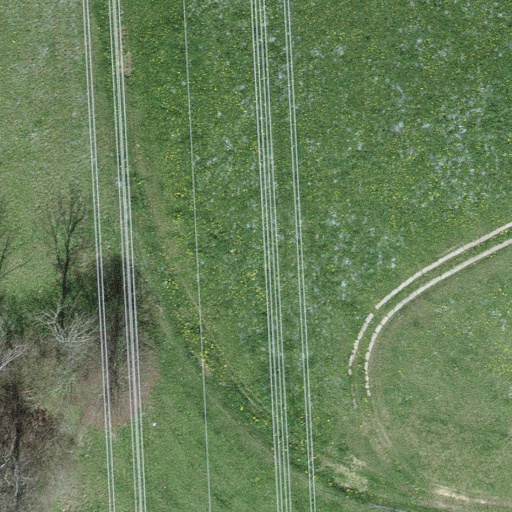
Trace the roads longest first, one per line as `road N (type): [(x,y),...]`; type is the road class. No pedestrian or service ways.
road 1 (track): [(101,0),(107,91),(129,200),(199,355),(236,404),(293,453),(353,486),(414,503)]
road 2 (track): [(511,235),(403,295),(370,336),(360,385),(376,442),(414,503),(479,511)]
